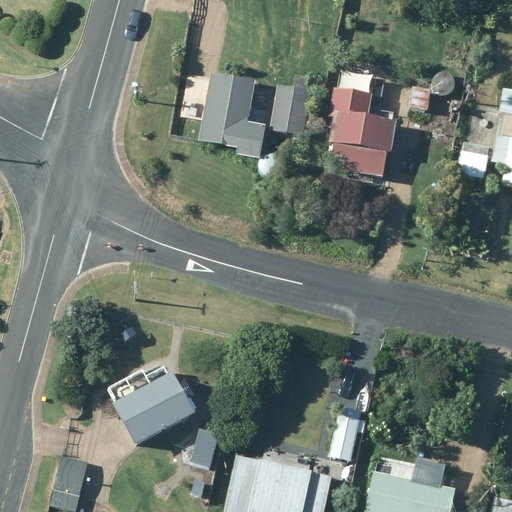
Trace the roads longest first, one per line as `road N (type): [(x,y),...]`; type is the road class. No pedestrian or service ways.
road 1 (residential): [(69,179),(130,226),(212,261),(511,328)]
road 2 (tertiary): [(69,179),(0,435)]
road 3 (tertiary): [(116,0),(69,179)]
